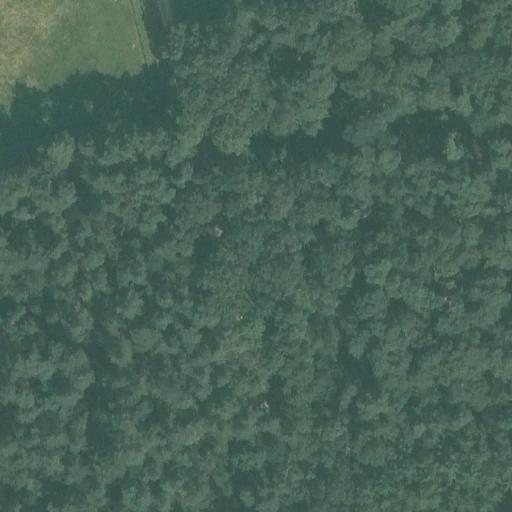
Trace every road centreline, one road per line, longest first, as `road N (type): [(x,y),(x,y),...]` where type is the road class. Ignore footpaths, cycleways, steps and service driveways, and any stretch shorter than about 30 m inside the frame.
road 1 (track): [(196,149),(511,90)]
road 2 (track): [(262,403),(183,93)]
